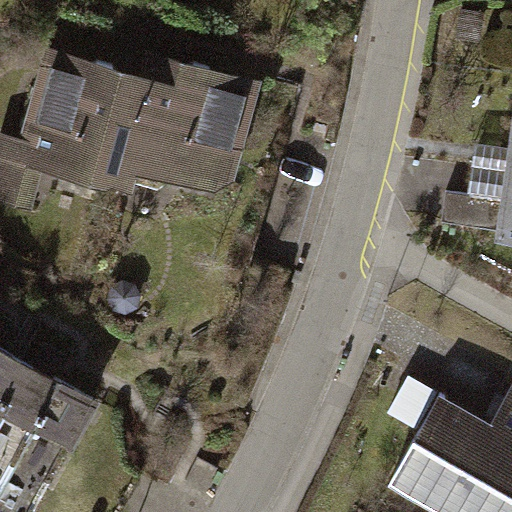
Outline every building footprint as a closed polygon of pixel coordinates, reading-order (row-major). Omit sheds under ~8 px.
[(480,20),(456,16),(452,41),(476,45),(480,20)] [(105,173),(132,80),(39,54),(13,143),(0,139),(0,213),(31,222),(42,186),(97,202),(105,173)] [(132,80),(105,173),(219,205),(252,89),(138,56),(132,80)] [(511,119),(507,119),(495,204),(439,197),(434,231),(490,238),(489,247),(511,250),(511,119)] [(14,364),(0,387),(0,511),(27,511),(88,406),(50,384),(63,363),(40,349),(27,372),(14,364)] [(0,387),(14,364),(0,356),(0,387)] [(484,429),(436,402),(384,495),(415,511),(511,511),(511,383),(510,382),(484,429)]
